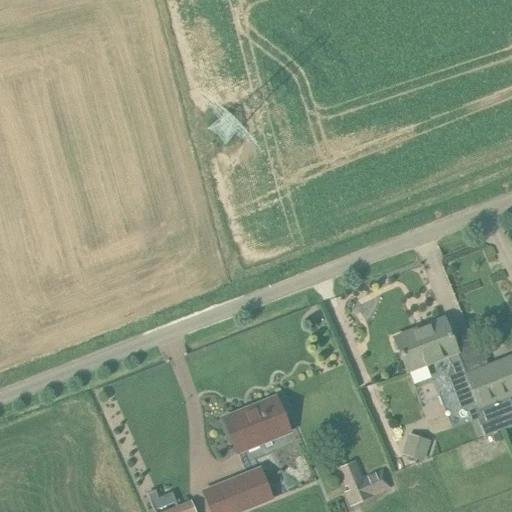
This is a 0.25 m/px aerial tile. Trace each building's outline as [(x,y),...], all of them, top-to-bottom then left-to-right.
[(476,403),(474,398),(465,374),(460,363),(444,322),(418,332),(417,329),(393,338),(406,371),(448,355),(452,364),(447,375),(460,409),(476,403)] [(481,416),(475,418),(483,438),(511,426),(511,409),(507,396),(511,394),(511,355),(488,366),(483,354),(460,363),(465,374),(474,398),(476,403),(481,416)] [(288,431),(275,398),(223,419),(236,451),(288,431)] [(427,444),(408,438),(403,455),(422,461),(427,444)] [(358,477),(351,460),(335,467),(342,484),(344,483),(347,489),(341,491),(346,503),(387,486),(379,468),(358,477)] [(235,511),(269,499),(256,468),(200,491),(208,511),(235,511)] [(190,511),(187,502),(163,511),(190,511)]
